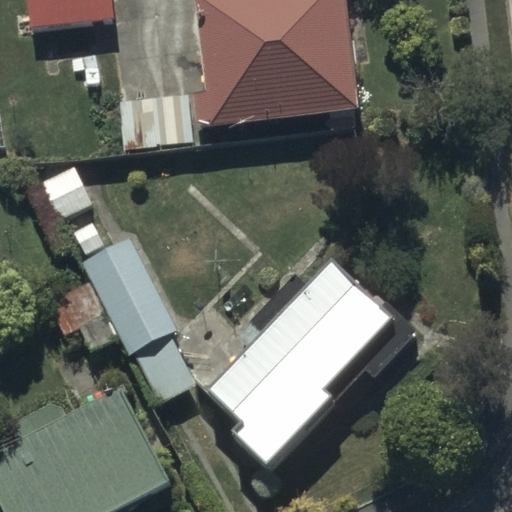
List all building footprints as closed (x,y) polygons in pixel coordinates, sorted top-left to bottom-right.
[(34,0),(38,36),(126,28),(122,0),(34,0)] [(207,136),(364,122),(353,0),(233,0),(209,2),(218,102),(204,103),(207,136)] [(212,389),(139,251),(97,273),(170,411),(212,389)] [(412,330),(347,266),(215,400),(251,436),(243,444),(279,480),(347,412),(339,404),(412,330)] [(0,466),(0,492),(9,511),(158,511),(184,499),(135,400),(76,429),(58,419),(26,433),(25,454),(0,466)]
